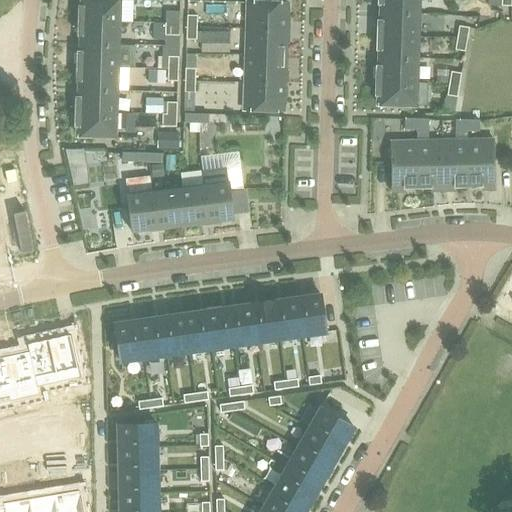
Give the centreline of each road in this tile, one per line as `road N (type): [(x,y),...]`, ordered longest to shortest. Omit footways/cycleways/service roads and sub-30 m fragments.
road 1 (residential): [(344,511),(471,290),(476,232)]
road 2 (residential): [(58,288),(24,89),(33,0)]
road 3 (residential): [(327,251),(58,288)]
road 4 (residential): [(331,0),(327,251)]
road 5 (residential): [(476,232),(439,230),(327,251)]
